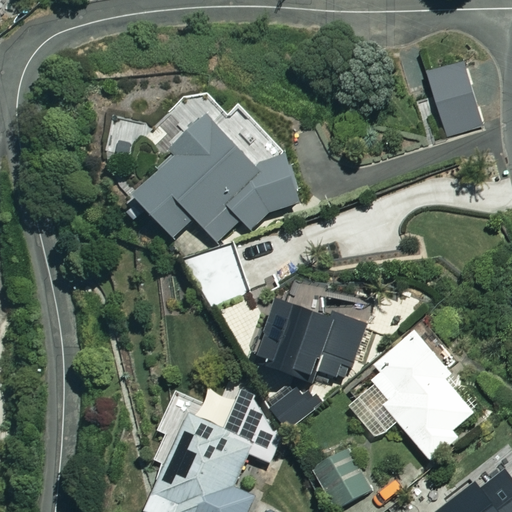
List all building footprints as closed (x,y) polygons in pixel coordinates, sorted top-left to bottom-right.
[(490,130),(471,64),(433,75),(452,140),(490,130)] [(238,120),(218,98),(193,100),(150,138),(176,167),(143,200),(177,239),(199,219),(222,245),(246,224),(255,234),(279,213),(284,218),(319,187),(250,110),(238,120)] [(251,296),(228,247),(193,264),(216,313),(251,296)] [(256,373),(325,401),(353,330),(285,302),(275,325),(268,323),(253,362),(259,365),(256,373)] [(461,379),(425,336),(357,393),(365,403),(356,410),(384,444),(405,426),(438,466),(467,442),(463,436),(484,419),(454,384),(461,379)] [(226,395),(217,391),(159,511),(257,511),(263,500),(242,491),(257,457),(280,468),(285,442),(253,391),(232,382),(226,395)] [(345,511),(378,492),(353,453),(320,474),(343,511),(345,511)] [(511,511),(511,473),(462,511),(511,511)]
